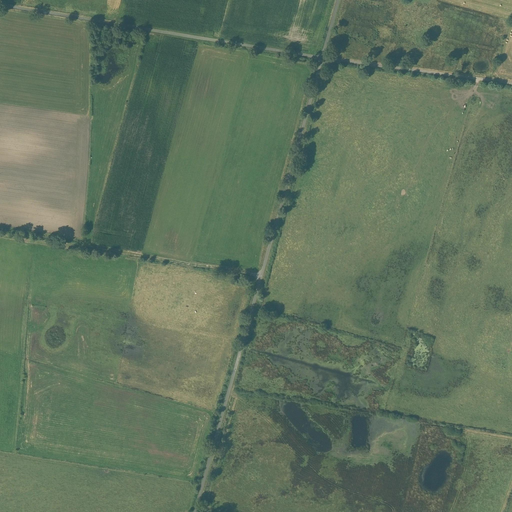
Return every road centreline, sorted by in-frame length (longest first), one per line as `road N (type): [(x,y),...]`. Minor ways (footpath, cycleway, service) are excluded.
road 1 (unclassified): [(194,511),(321,58)]
road 2 (unclassified): [(321,58),(0,4)]
road 3 (track): [(261,275),(0,235)]
road 4 (unclassified): [(511,83),(321,58)]
road 5 (track): [(252,304),(402,345)]
